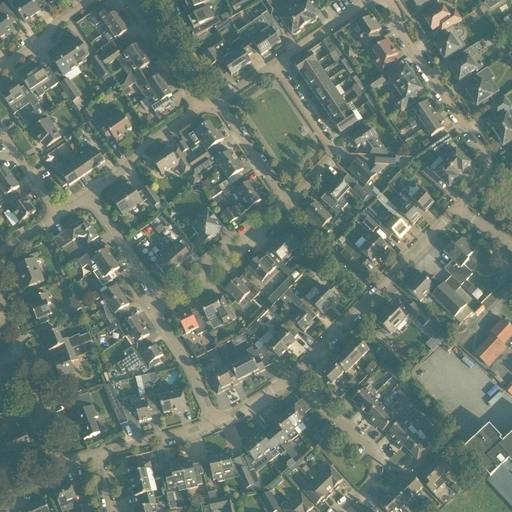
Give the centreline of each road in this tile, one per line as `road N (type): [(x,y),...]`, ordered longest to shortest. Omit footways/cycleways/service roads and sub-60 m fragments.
road 1 (residential): [(455,211),(485,176),(487,161),(402,35),(388,0)]
road 2 (residential): [(285,375),(455,211)]
road 3 (residential): [(338,511),(369,482),(373,453),(285,375)]
road 4 (residential): [(53,464),(0,294)]
road 5 (residential): [(282,204),(328,151),(273,64)]
road 6 (residential): [(158,297),(212,271),(282,204)]
road 7 (residential): [(90,194),(199,106)]
road 8 (residential): [(214,420),(155,313),(158,297)]
road 9 (residential): [(199,106),(127,0)]
road 10 (residential): [(158,297),(90,194)]
road 11 (residential): [(282,204),(216,100)]
road 12 (residential): [(96,454),(214,420)]
